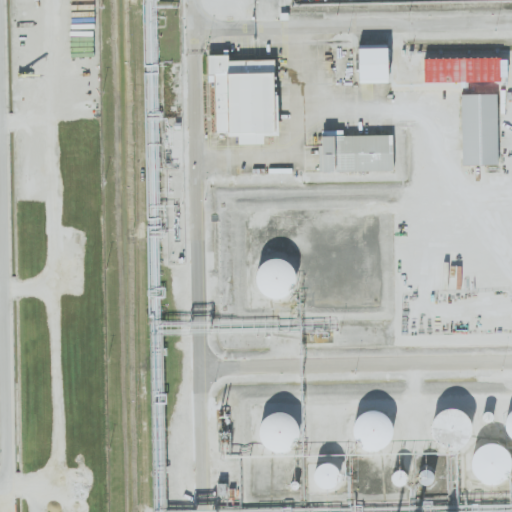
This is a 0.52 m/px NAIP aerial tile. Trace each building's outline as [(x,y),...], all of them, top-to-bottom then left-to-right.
[(388,48),(359,48),(360,83),(389,82),(388,48)] [(274,60),(228,61),(228,55),(208,55),(209,83),(215,83),(216,135),(238,134),(238,145),(264,144),(263,135),(276,134),(274,60)] [(497,94),(461,95),(462,165),(498,165),(497,94)] [(392,135),(343,136),(343,130),(321,131),(322,172),(393,171),(392,135)] [(293,297),(293,261),(259,261),(258,297),(293,297)] [(434,444),(469,445),(470,411),(436,410),(434,444)] [(292,448),(289,441),(299,437),(291,411),(257,422),(269,456),(292,448)] [(355,440),(363,440),(363,449),(391,450),(391,415),(356,414),(355,440)] [(509,482),(510,446),(474,445),(472,481),(509,482)] [(336,488),(337,465),(317,464),(315,487),(336,488)]
